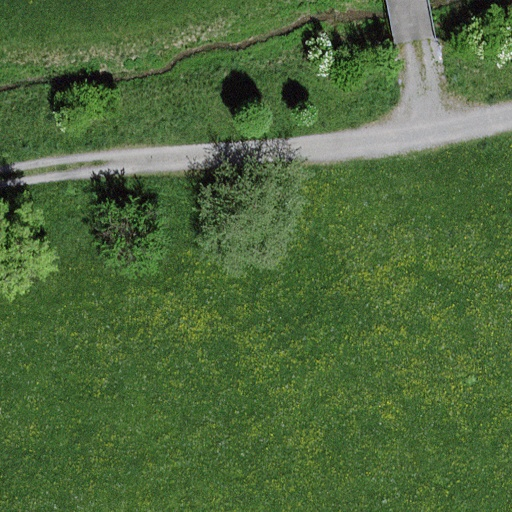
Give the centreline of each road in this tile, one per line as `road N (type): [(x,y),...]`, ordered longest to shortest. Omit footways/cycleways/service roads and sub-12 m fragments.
road 1 (track): [(511,116),(249,163),(0,185)]
road 2 (track): [(413,0),(448,130)]
